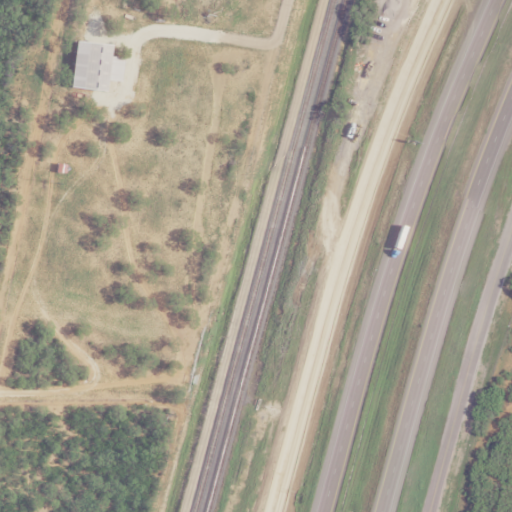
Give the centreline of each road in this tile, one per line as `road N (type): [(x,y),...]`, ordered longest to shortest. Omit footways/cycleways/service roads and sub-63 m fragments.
road 1 (motorway): [(494,0),(396,248),(321,511)]
road 2 (tertiary): [(271,511),(371,177),(443,0)]
road 3 (motorway): [(380,511),(431,326),(511,96)]
road 4 (tertiary): [(511,232),(429,511)]
